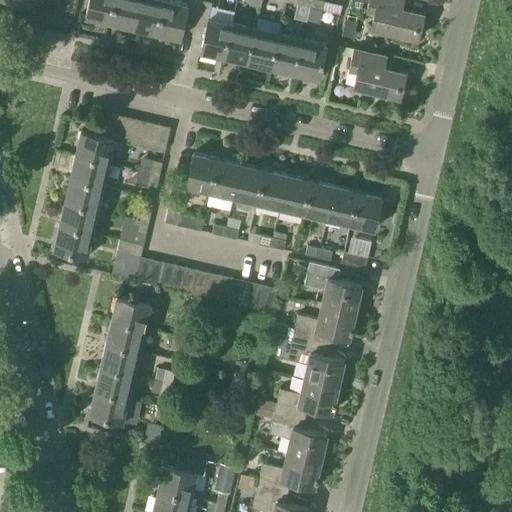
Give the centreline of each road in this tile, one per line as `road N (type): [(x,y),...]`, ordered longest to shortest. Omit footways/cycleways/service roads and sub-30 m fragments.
road 1 (residential): [(0,62),(434,157)]
road 2 (residential): [(347,511),(434,157)]
road 3 (residential): [(51,511),(0,279)]
road 4 (residential): [(434,157),(473,0)]
